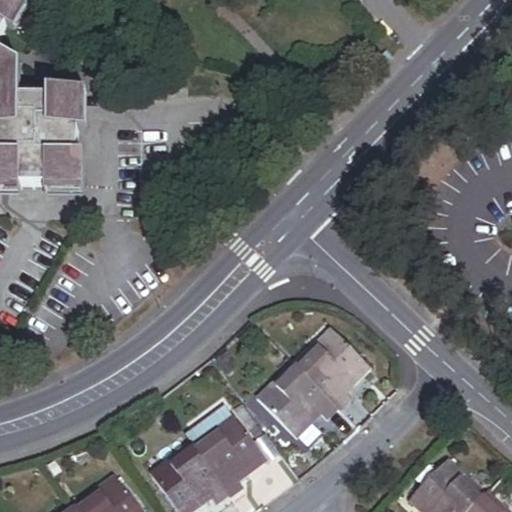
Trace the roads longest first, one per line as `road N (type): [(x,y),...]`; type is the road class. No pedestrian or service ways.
road 1 (secondary): [(0,430),(68,409),(129,376),(192,329),(299,219)]
road 2 (residential): [(452,372),(299,219)]
road 3 (secondary): [(299,219),(444,65)]
road 4 (residential): [(452,372),(313,503)]
